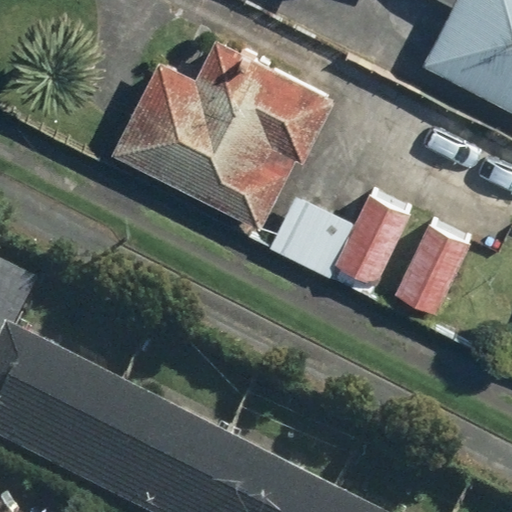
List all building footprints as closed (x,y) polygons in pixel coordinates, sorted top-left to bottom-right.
[(511,0),(458,0),(428,58),(511,101),(511,0)] [(151,87),(120,148),(270,225),(304,158),(307,159),(342,93),(244,43),(227,76),(198,61),(177,101),(151,87)] [(416,207),(375,186),(341,255),(382,275),(416,207)] [(476,237),(434,216),(399,287),(441,308),(476,237)] [(0,361),(12,335),(33,288),(0,273),(0,361)] [(366,511),(12,335),(0,361),(0,450),(123,511),(366,511)]
